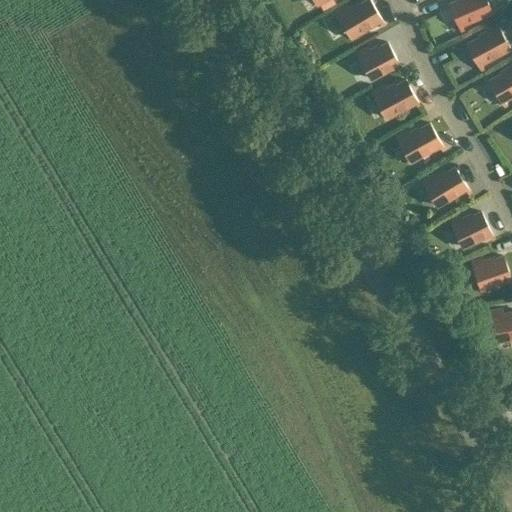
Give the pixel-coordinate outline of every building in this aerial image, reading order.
[(386,23),(372,0),(366,0),(351,9),(348,4),(337,11),(352,37),(381,20),(384,25),(386,23)] [(456,0),(451,3),(462,30),(465,29),(463,24),(493,11),(488,0),(456,0)] [(324,19),(336,36),(347,29),(335,12),(324,19)] [(488,32),(468,43),(482,69),(485,68),(482,63),(511,47),(497,21),(485,27),(488,32)] [(403,68),(389,41),(371,51),(368,46),(358,52),(372,78),(398,64),(401,69),(403,68)] [(491,80),(505,106),(508,104),(505,99),(511,94),(511,60),(507,63),(510,68),(491,80)] [(422,105),(408,79),(387,89),(385,84),(373,90),(387,117),(416,101),(419,106),(422,105)] [(446,148),(431,122),(411,133),(408,128),(397,134),(411,161),(440,144),(443,150),(446,148)] [(472,192),(456,166),(437,178),(434,173),(422,180),(438,205),(466,188),(469,193),(472,192)] [(495,237),(482,210),(464,219),(462,214),(451,219),(464,246),(490,233),(493,239),(495,237)] [(511,284),(511,276),(505,255),(485,262),(483,256),(472,260),(482,288),(510,279),(511,284)] [(511,313),(505,315),(504,309),(492,311),(497,340),(511,337),(511,313)]
